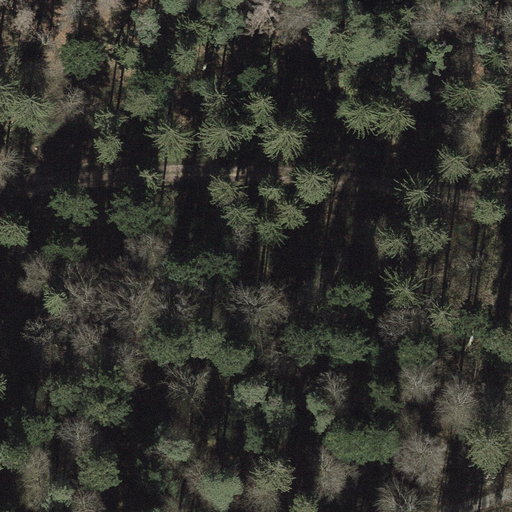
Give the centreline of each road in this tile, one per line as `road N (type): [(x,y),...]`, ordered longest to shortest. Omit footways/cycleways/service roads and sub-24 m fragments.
road 1 (track): [(0,189),(271,179),(511,198)]
road 2 (track): [(511,475),(392,511)]
